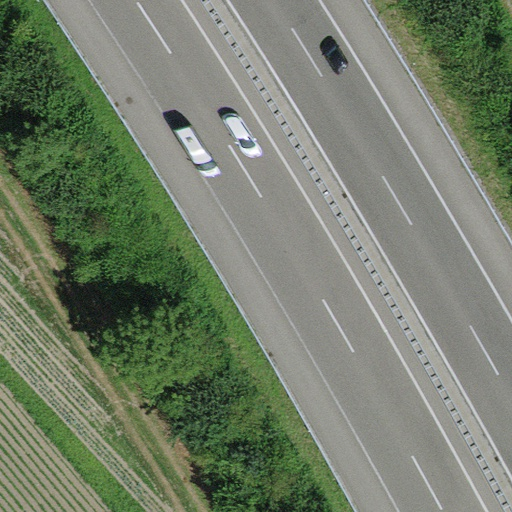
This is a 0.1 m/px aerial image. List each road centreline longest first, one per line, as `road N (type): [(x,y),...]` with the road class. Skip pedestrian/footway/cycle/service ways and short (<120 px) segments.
road 1 (motorway): [(132,0),(298,261),(442,511)]
road 2 (motorway): [(511,404),(273,0)]
